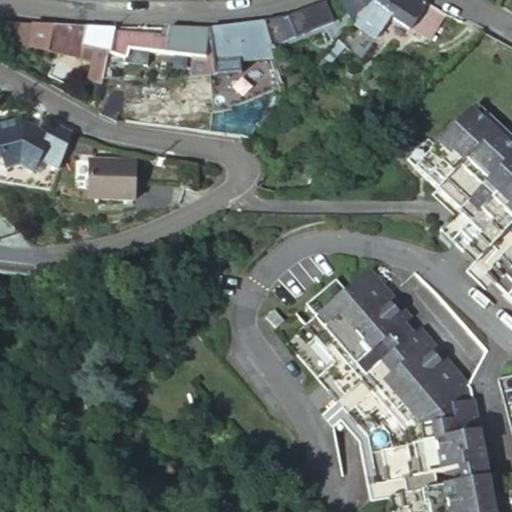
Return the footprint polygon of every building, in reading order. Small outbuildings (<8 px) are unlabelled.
[(366,9),(374,2),(370,0),(338,0),(340,3),(353,22),(356,19),(366,9)] [(375,0),(374,2),(366,9),(356,19),(353,22),(377,36),(391,17),(410,29),(412,28),(430,40),(445,17),(447,14),(422,0),(375,0)] [(287,17),(265,20),(272,47),(292,39),(333,22),(326,3),(314,7),(298,13),(292,15),(287,17)] [(219,27),(210,28),(210,32),(212,44),(214,57),(217,73),(243,73),(243,60),(275,59),(272,47),(265,20),(221,27),(219,27)] [(9,24),(1,24),(0,28),(0,41),(89,61),(86,81),(102,84),(104,77),(108,62),(110,52),(114,31),(115,27),(104,28),(89,27),(72,27),(39,26),(9,24)] [(206,31),(168,27),(162,27),(162,35),(114,31),(110,52),(127,58),(128,53),(130,44),(134,45),(151,46),(153,47),(154,49),(196,55),(193,75),(217,74),(217,73),(214,57),(212,44),(207,44),(206,31)] [(344,49),(335,39),(324,50),(321,53),(330,62),(344,49)] [(151,46),(134,45),(134,51),(137,55),(147,56),(151,52),(151,46)] [(116,120),(117,116),(119,102),(103,99),(99,112),(99,114),(116,120)] [(475,268),(468,276),(478,285),(487,293),(494,285),(511,301),(511,154),(466,113),(432,151),(424,144),(403,167),(459,216),(440,237),(475,268)] [(68,134),(68,132),(51,122),(43,135),(14,118),(0,121),(0,160),(2,168),(16,165),(28,172),(36,158),(59,166),(63,152),(68,134)] [(77,137),(68,134),(63,152),(71,154),(77,137)] [(131,158),(85,160),(87,199),(133,197),(131,158)] [(414,328),(371,280),(348,302),(337,291),(298,328),(309,339),(290,357),(343,413),(329,427),(340,438),(354,425),(375,447),(368,455),(382,511),(403,505),(404,511),(506,511),(504,501),(510,498),(506,482),(500,483),(480,397),(424,337),(417,344),(408,334),(414,328)]
